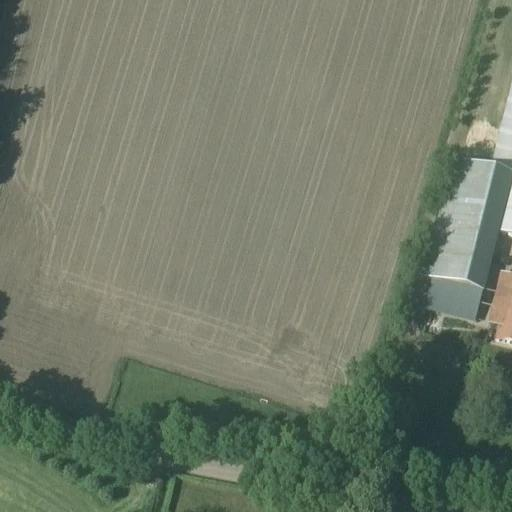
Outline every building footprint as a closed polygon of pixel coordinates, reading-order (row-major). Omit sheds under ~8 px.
[(511,177),(511,183),(498,235),(511,238),(511,156),(507,176),(511,177)] [(450,162),(420,280),(483,295),(498,235),(511,183),(511,177),(507,176),(450,162)] [(511,346),(511,278),(509,278),(495,342),(511,346)] [(436,420),(452,417),(450,408),(434,410),(436,420)] [(400,414),(391,412),(389,421),(399,423),(400,414)] [(306,441),(328,449),(334,433),(312,425),(306,441)] [(434,426),(433,437),(450,439),(451,428),(434,426)]
